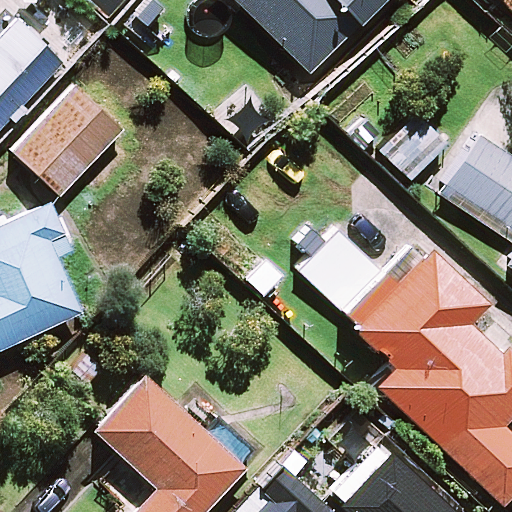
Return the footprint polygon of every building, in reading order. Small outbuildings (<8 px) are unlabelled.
[(112,0),(85,0),(102,13),(112,0)] [(229,0),(301,67),(363,0),(229,0)] [(511,0),(497,0),(511,16),(511,0)] [(0,113),(50,56),(0,12),(0,113)] [(111,124),(64,81),(3,148),(51,193),(79,162),(99,180),(124,154),(102,134),(111,124)] [(439,138),(404,108),(371,146),(405,176),(439,138)] [(264,157),(289,183),(327,147),(302,121),(264,157)] [(511,155),(471,129),(431,189),(505,239),(494,256),(511,268),(511,155)] [(59,243),(37,193),(0,210),(0,339),(71,307),(44,249),(59,243)] [(381,275),(329,227),(292,266),(388,356),(366,380),(494,499),(511,478),(511,440),(490,420),(511,395),(511,359),(489,337),(483,343),(452,314),(470,295),(412,241),(381,275)] [(277,269),(255,251),(229,284),(251,301),(277,269)] [(187,511),(233,463),(129,365),(79,419),(145,481),(116,511),(187,511)] [(454,511),(370,432),(318,487),(344,511),(454,511)] [(317,511),(322,508),(275,462),(225,511),(317,511)]
